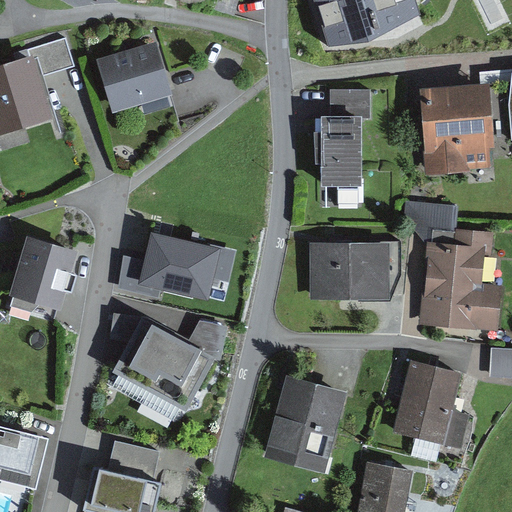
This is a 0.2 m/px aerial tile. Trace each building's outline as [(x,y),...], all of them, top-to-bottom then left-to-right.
[(314,0),(329,43),(387,24),(413,0),(314,0)] [(155,44),(100,60),(114,106),(168,90),(155,44)] [(33,59),(0,68),(0,127),(49,113),(33,59)] [(485,85),(424,90),(430,169),(484,164),(482,142),(489,142),(485,85)] [(334,116),(322,116),(324,181),(361,180),(359,117),(368,117),(367,92),(333,93),(334,116)] [(483,235),(434,230),(425,317),(493,324),(497,288),(477,286),(483,235)] [(231,251),(152,234),(142,280),(207,294),(212,275),(225,277),(231,251)] [(71,250),(31,239),(13,302),(53,314),(71,250)] [(384,247),(314,247),(314,293),(384,292),(384,247)] [(210,352),(143,319),(119,369),(186,401),(210,352)] [(511,350),(493,349),(491,374),(511,375),(511,350)] [(456,375),(415,364),(399,427),(458,441),(465,415),(447,411),(456,375)] [(338,394),(289,381),(270,452),(320,465),(338,394)] [(42,436),(0,425),(0,474),(31,482),(42,436)] [(99,468),(92,498),(85,496),(83,507),(104,511),(152,511),(160,481),(151,478),(157,454),(118,444),(111,471),(99,468)] [(399,511),(408,471),(371,464),(361,511),(399,511)]
